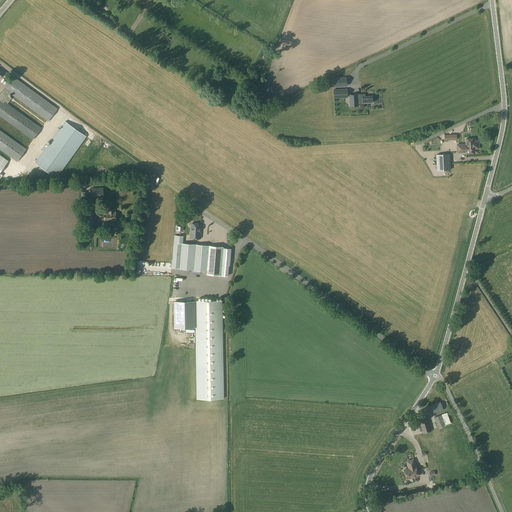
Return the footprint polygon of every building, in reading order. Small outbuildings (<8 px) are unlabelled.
[(8,95),(10,93),(48,121),(57,109),(12,76),(3,88),(0,92),(0,149),(17,162),(26,149),(0,130),(0,116),(33,140),(41,128),(7,103),(11,98),(8,95)] [(347,85),(346,77),(331,78),(331,86),(347,85)] [(334,98),(341,98),(341,96),(347,95),(347,89),(334,90),(334,98)] [(358,106),(358,104),(372,103),(372,96),(363,96),(363,94),(350,95),(351,106),(358,106)] [(57,178),(87,136),(66,121),(47,146),(45,145),(42,150),(44,151),(36,163),(57,178)] [(479,149),(479,140),(470,141),(470,139),(466,139),(466,146),(457,147),(457,153),(466,152),(466,153),(473,153),(473,149),(479,149)] [(436,154),(437,170),(450,170),(450,164),(449,154),(436,154)] [(0,172),(8,162),(0,155),(0,172)] [(408,211),(421,211),(420,156),(406,156),(408,211)] [(385,193),(392,193),(391,158),(384,158),(385,193)] [(357,214),(370,213),(368,159),(360,159),(362,206),(356,206),(357,214)] [(113,197),(117,201),(131,189),(128,185),(113,197)] [(103,187),(91,188),(93,200),(104,199),(103,187)] [(109,212),(103,213),(104,222),(116,221),(116,212),(114,212),(113,210),(109,210),(109,212)] [(88,213),(88,224),(96,223),(96,212),(88,213)] [(200,239),(201,224),(191,223),(190,238),(200,239)] [(183,236),(174,235),(171,267),(206,271),(206,274),(227,276),(228,266),(229,266),(231,249),(216,248),(216,246),(183,243),(183,236)] [(195,301),(174,301),(175,328),(195,328),(196,366),(196,399),(223,398),(223,365),(222,300),(195,301)] [(440,402),(430,406),(434,414),(444,410),(440,402)] [(442,414),(434,417),(438,427),(442,426),(445,425),(450,423),(447,413),(442,414)] [(422,433),(432,431),(428,417),(419,420),(420,426),(419,427),(420,432),(421,431),(422,433)] [(407,461),(409,469),(404,470),(407,479),(418,475),(416,467),(415,467),(413,459),(407,461)]
